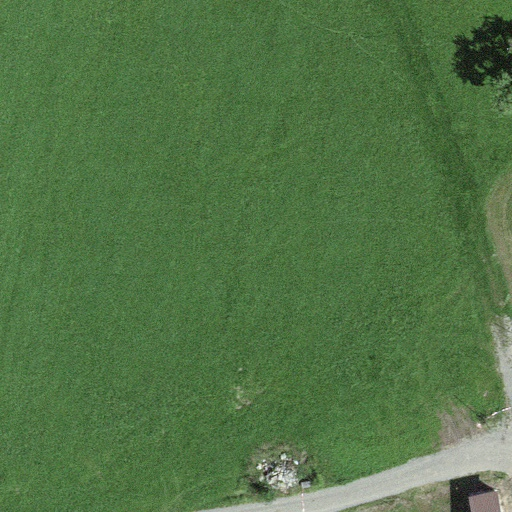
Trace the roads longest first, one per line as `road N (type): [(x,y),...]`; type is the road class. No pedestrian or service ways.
road 1 (track): [(377,0),(458,198),(511,376)]
road 2 (track): [(242,511),(511,456)]
